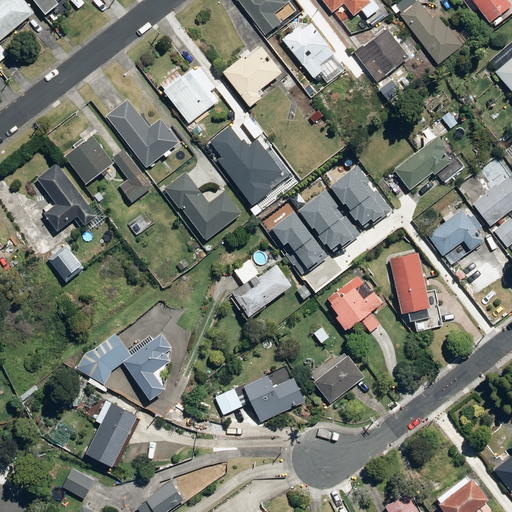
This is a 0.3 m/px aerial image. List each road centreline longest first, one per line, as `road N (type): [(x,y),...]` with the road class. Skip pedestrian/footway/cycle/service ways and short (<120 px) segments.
road 1 (residential): [(334,456),(374,442),(511,335)]
road 2 (residential): [(0,129),(167,0)]
